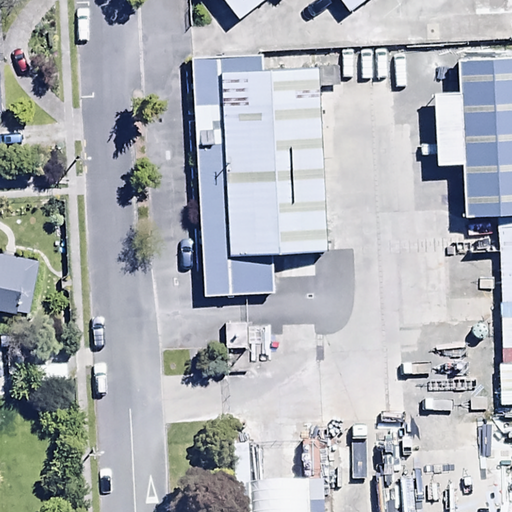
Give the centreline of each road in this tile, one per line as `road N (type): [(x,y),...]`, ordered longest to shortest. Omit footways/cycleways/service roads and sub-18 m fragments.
road 1 (residential): [(135,511),(107,0)]
road 2 (unknown): [(128,387),(282,377),(326,354),(357,320),(370,262),(365,74)]
